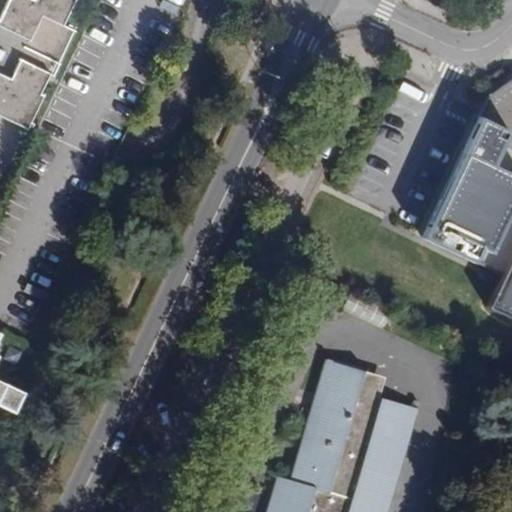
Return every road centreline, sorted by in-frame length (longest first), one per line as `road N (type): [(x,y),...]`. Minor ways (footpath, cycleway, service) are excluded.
road 1 (secondary): [(71,511),(316,0)]
road 2 (unknown): [(440,42),(377,214)]
road 3 (residential): [(347,0),(440,42),(485,46),(511,25)]
